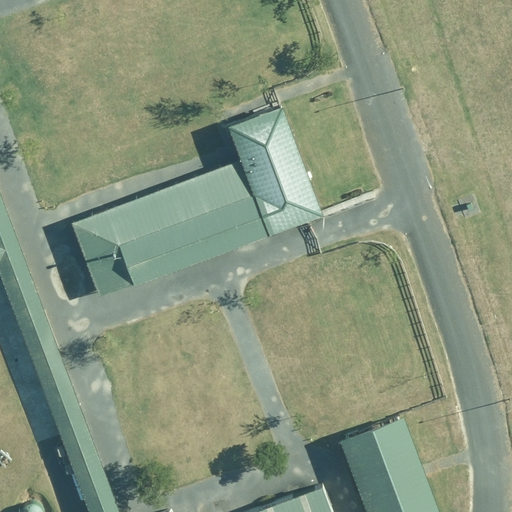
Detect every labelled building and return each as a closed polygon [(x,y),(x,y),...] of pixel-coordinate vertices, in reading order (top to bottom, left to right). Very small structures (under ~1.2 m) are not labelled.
[(0,0),(0,271),(90,511),(124,511),(0,179),(0,0)] [(327,207),(283,89),(224,111),(242,157),(72,221),(98,292),(327,207)] [(439,511),(405,418),(342,441),(368,511),(439,511)] [(339,511),(330,487),(263,511),(339,511)] [(46,511),(47,511),(46,509),(45,508),(44,506),(43,505),(41,504),(39,503),(38,502),(36,502),(34,502),(32,502),(30,503),(28,504),(27,505),(25,506),(24,508),(24,510),(23,511),(46,511)]
